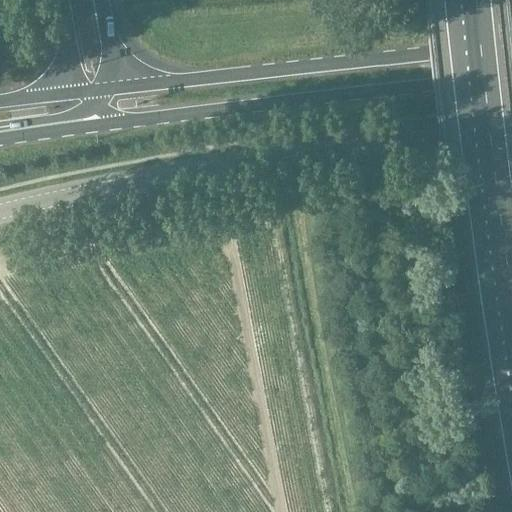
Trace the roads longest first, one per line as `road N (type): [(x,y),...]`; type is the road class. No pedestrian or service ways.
road 1 (tertiary): [(511,127),(191,169),(0,212)]
road 2 (primary): [(94,126),(511,75)]
road 3 (primary): [(511,43),(114,88)]
road 4 (motorway): [(475,0),(511,296)]
